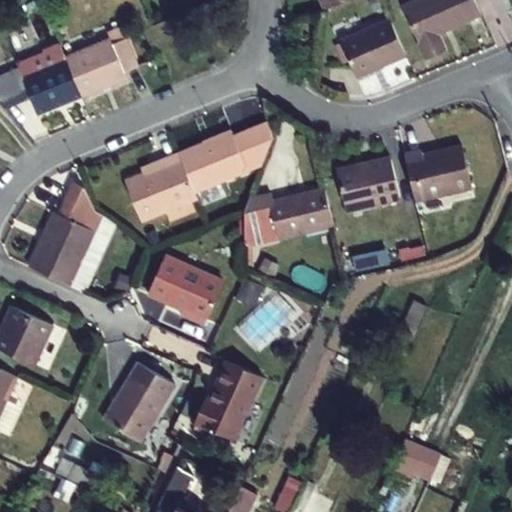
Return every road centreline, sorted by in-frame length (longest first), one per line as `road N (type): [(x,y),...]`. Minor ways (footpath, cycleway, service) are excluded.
road 1 (residential): [(252,61),(220,84),(38,162),(0,202)]
road 2 (residential): [(501,63),(358,119),(310,105),(252,61)]
road 3 (residential): [(0,265),(121,321)]
